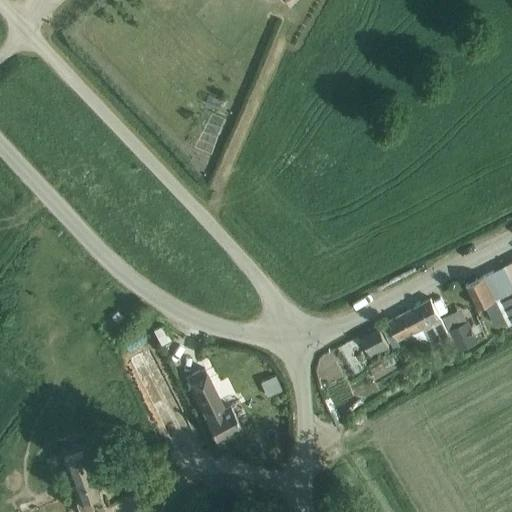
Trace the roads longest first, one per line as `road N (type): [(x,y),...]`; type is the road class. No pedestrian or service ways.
road 1 (unclassified): [(297,344),(262,287),(29,31)]
road 2 (unclassified): [(297,344),(183,317),(125,274),(0,141)]
road 3 (unclassified): [(297,344),(511,236)]
road 4 (unclassified): [(305,511),(297,344)]
